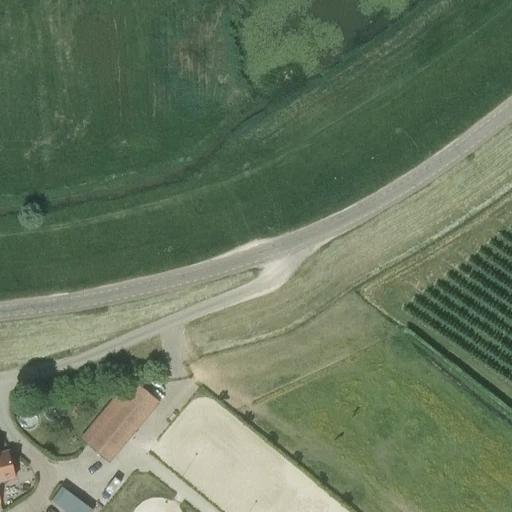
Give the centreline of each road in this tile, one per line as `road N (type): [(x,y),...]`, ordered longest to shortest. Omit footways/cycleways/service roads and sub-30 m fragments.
road 1 (residential): [(0,381),(81,359),(270,282),(296,240)]
road 2 (unclassified): [(0,308),(89,302),(296,240)]
road 3 (unclassified): [(296,240),(367,209),(511,107)]
road 4 (residential): [(0,388),(4,426),(38,462),(47,485),(21,511)]
